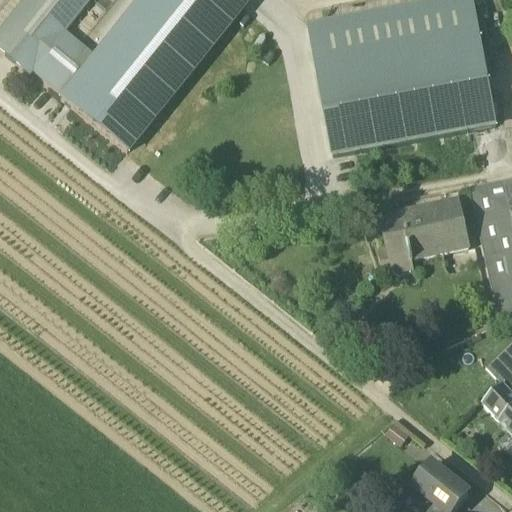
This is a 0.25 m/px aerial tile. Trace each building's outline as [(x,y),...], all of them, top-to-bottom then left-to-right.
[(0,54),(29,78),(31,74),(62,36),(91,0),(27,0),(0,34),(0,54)] [(142,0),(93,61),(62,36),(31,74),(62,100),(60,103),(126,156),(247,6),(239,0),(142,0)] [(309,29),(333,160),(496,130),(471,0),(468,0),(444,4),(309,29)] [(511,185),(470,193),(497,320),(511,313),(511,185)] [(409,254),(411,266),(469,253),(458,206),(428,213),(429,219),(385,229),(383,223),(381,223),(388,255),(389,258),(409,254)] [(428,213),(383,223),(385,229),(429,219),(428,213)] [(391,271),(411,266),(409,254),(389,258),(391,271)] [(389,258),(388,255),(378,257),(384,284),(414,277),(411,266),(391,271),(389,258)] [(511,345),(494,363),(504,373),(511,365),(511,345)] [(503,389),(511,398),(511,397),(511,365),(504,373),(494,363),(486,371),(496,381),(503,389)] [(483,407),(500,425),(511,413),(511,398),(503,389),(483,407)] [(511,413),(500,425),(499,426),(509,436),(511,439),(511,413)] [(396,449),(408,437),(393,424),(382,436),(396,449)] [(511,439),(509,436),(499,446),(511,459),(511,439)] [(413,492),(435,510),(437,511),(457,511),(468,498),(432,468),(413,492)]
